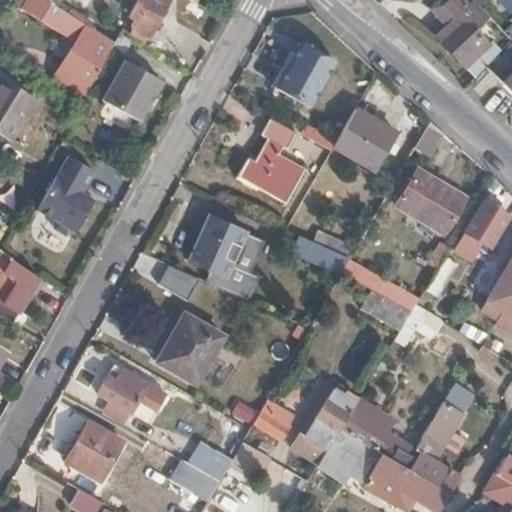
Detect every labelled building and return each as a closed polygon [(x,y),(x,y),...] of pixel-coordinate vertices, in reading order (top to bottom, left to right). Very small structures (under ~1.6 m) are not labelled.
[(114,45),(85,23),(47,0),(24,0),(20,7),(71,41),(54,80),(85,97),(114,45)] [(140,41),(144,43),(168,0),(147,0),(146,4),(139,0),(134,0),(127,15),(136,20),(130,35),(140,41)] [(474,30),(487,17),(472,0),(465,5),(460,0),(447,0),(442,5),(438,1),(431,8),(445,24),(434,34),(463,65),(486,44),(474,30)] [(134,52),(140,41),(130,35),(119,28),(115,35),(113,40),(128,49),(134,52)] [(308,108),(334,62),(302,42),(276,88),(308,108)] [(188,81),(193,73),(173,61),(168,68),(188,81)] [(511,68),(503,77),(511,87),(511,68)] [(154,133),(178,95),(140,73),(117,111),(154,133)] [(0,133),(9,139),(34,99),(0,78),(0,133)] [(372,116),(356,153),(376,165),(397,130),(372,116)] [(427,117),(418,135),(430,142),(438,126),(427,117)] [(285,151),(294,133),(269,118),(260,134),(267,138),(257,155),(251,151),(235,178),(282,205),(300,173),(275,158),(280,148),(285,151)] [(59,154),(33,215),(75,234),(92,196),(82,192),(93,168),(59,154)] [(464,196),(416,166),(395,201),(442,231),(464,196)] [(484,199),(466,231),(490,245),(508,214),(484,199)] [(229,258),(241,231),(205,214),(186,258),(221,274),(229,258)] [(279,247),(313,262),(320,245),(287,230),(279,247)] [(260,240),(241,231),(229,258),(249,268),(260,240)] [(511,253),(482,308),(508,322),(505,326),(511,330),(511,253)] [(454,260),(444,254),(425,286),(435,292),(454,260)] [(19,308),(40,276),(11,256),(2,269),(0,267),(0,313),(12,320),(19,308)] [(162,267),(157,289),(190,297),(195,275),(162,267)] [(414,304),(410,310),(404,321),(421,331),(423,327),(430,331),(437,319),(414,304)] [(12,320),(18,325),(26,312),(19,308),(12,320)] [(194,383),(222,335),(183,314),(156,361),(194,383)] [(458,335),(479,341),(482,330),(461,323),(458,335)] [(437,338),(430,351),(451,363),(459,350),(437,338)] [(480,344),(488,349),(491,344),(484,339),(480,344)] [(114,380),(121,368),(112,364),(105,375),(114,380)] [(143,381),(121,368),(114,380),(105,375),(97,391),(129,410),(143,381)] [(366,443),(383,453),(404,466),(415,446),(386,428),(383,410),(358,396),(349,412),(340,426),(366,443)] [(260,407),(287,422),(293,413),(267,397),(260,407)] [(289,445),(318,462),(340,426),(349,412),(325,398),(302,433),(299,430),(289,445)] [(404,466),(449,493),(460,475),(435,460),(463,412),(442,400),(415,446),(404,466)] [(247,423),(253,408),(235,401),(229,416),(247,423)] [(260,407),(252,422),(278,437),(287,422),(260,407)] [(100,480),(121,441),(86,421),(65,460),(100,480)] [(340,426),(318,462),(346,479),(366,443),(340,426)] [(209,501),(228,456),(190,440),(171,485),(209,501)] [(410,491),(439,509),(449,493),(404,466),(383,453),(367,482),(402,503),(410,491)] [(511,458),(504,453),(493,471),(511,482),(511,458)] [(306,461),(298,474),(308,480),(315,467),(306,461)] [(511,511),(511,482),(493,471),(483,488),(511,504),(506,511),(501,511),(499,511),(498,511),(511,511)] [(89,511),(94,511),(101,500),(76,486),(68,501),(89,511)]
